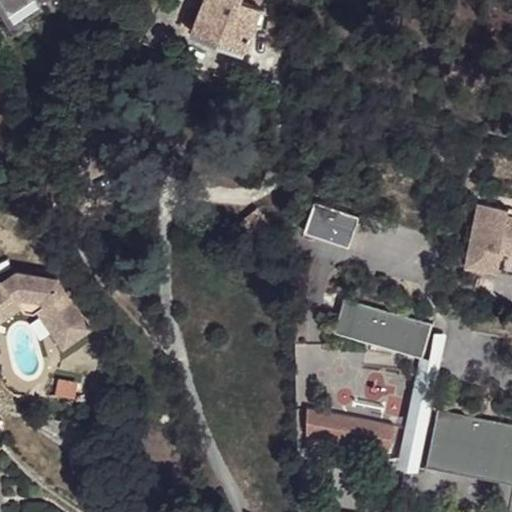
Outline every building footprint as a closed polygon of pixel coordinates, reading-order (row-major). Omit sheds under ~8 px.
[(0,0),(0,6),(7,18),(34,1),(33,0),(0,0)] [(242,53),(260,10),(238,1),(238,0),(203,0),(191,33),(242,53)] [(316,202),(304,237),(345,250),(356,217),(316,202)] [(511,252),(511,216),(508,216),(509,211),(478,204),(465,265),(498,272),(502,251),(511,252)] [(241,222),(259,244),(273,233),(255,211),(241,222)] [(79,316),(48,279),(8,274),(0,280),(0,322),(15,310),(17,308),(35,310),(36,309),(51,326),(65,328),(79,316)] [(414,356),(417,358),(425,331),(427,325),(347,301),(336,333),(414,356)] [(60,348),(87,326),(79,316),(65,328),(51,326),(36,309),(35,310),(17,308),(15,310),(19,314),(28,315),(31,312),(60,348)] [(441,333),(425,331),(417,358),(414,356),(397,467),(417,470),(441,333)] [(306,407),(307,433),(342,440),(340,449),(386,460),(394,425),(306,407)] [(511,426),(435,413),(428,451),(511,464),(511,426)] [(511,464),(428,451),(425,465),(511,479),(511,464)]
